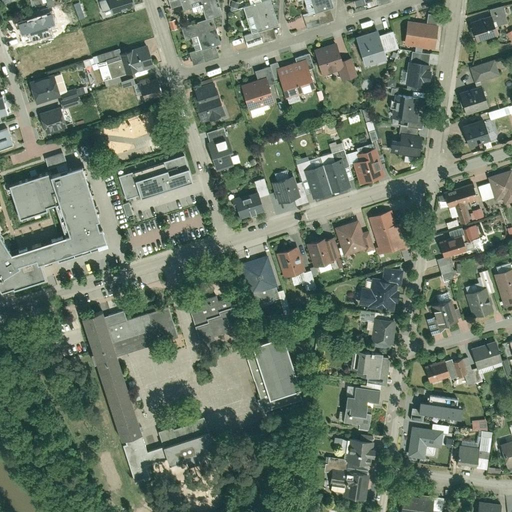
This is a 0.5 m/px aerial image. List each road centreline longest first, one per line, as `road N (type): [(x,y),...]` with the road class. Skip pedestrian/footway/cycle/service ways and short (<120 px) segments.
road 1 (residential): [(177,75),(416,0)]
road 2 (residential): [(0,311),(226,238)]
road 3 (residential): [(226,238),(430,174)]
road 4 (residential): [(430,174),(404,352)]
road 5 (residential): [(430,174),(455,0)]
road 6 (residential): [(177,75),(226,238)]
road 7 (residential): [(387,469),(511,484)]
road 8 (residential): [(0,35),(34,153)]
